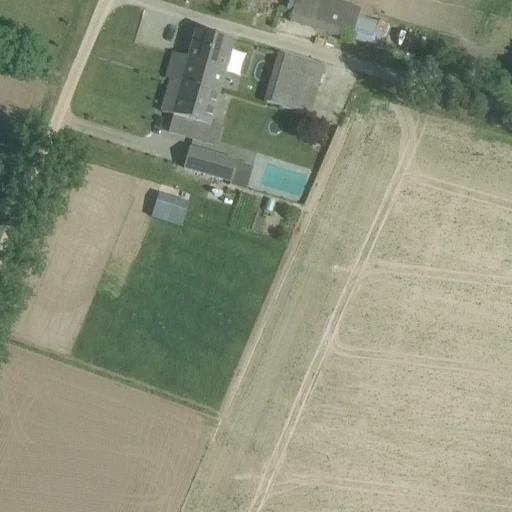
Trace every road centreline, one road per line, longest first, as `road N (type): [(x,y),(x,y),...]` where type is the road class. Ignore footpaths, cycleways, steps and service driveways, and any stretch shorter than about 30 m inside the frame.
road 1 (unknown): [(132,0),(511,110)]
road 2 (unclassified): [(0,245),(104,0)]
